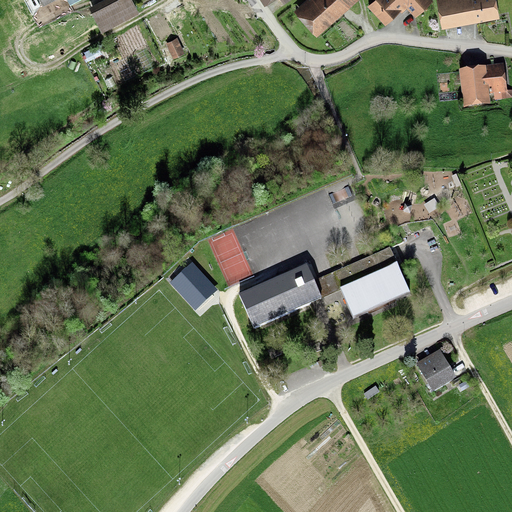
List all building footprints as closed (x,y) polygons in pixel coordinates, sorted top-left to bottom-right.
[(136,9),(131,0),(105,0),(91,7),(102,27),(136,9)] [(315,30),(348,0),(314,0),(300,13),(315,30)] [(377,0),(370,7),(383,21),(403,1),(414,13),(428,0),(377,0)] [(437,0),(441,22),(496,12),(493,0),(437,0)] [(178,43),(169,47),(172,52),(165,55),(168,60),(183,53),(178,43)] [(464,75),(468,105),(482,103),(481,93),(496,90),(497,98),(511,96),(510,92),(504,92),(502,70),(464,75)] [(333,273),(353,319),(410,294),(390,248),(333,273)] [(170,283),(195,311),(218,290),(192,262),(170,283)] [(307,265),(239,295),(254,329),(322,298),(307,265)] [(436,355),(418,366),(429,385),(438,380),(441,384),(454,377),(444,361),(440,363),(436,355)]
